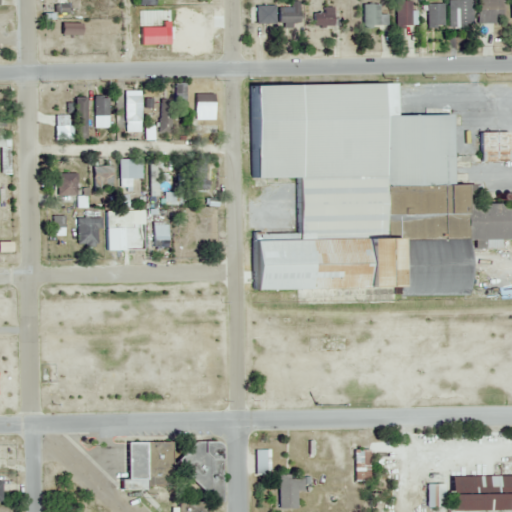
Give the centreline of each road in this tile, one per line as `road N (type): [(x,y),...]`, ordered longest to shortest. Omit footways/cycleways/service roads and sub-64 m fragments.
road 1 (residential): [(511,61),(0,76)]
road 2 (residential): [(0,432),(511,419)]
road 3 (residential): [(40,511),(28,0)]
road 4 (residential): [(241,424),(232,0)]
road 5 (residential): [(236,271),(0,279)]
road 6 (residential): [(33,152),(234,148)]
